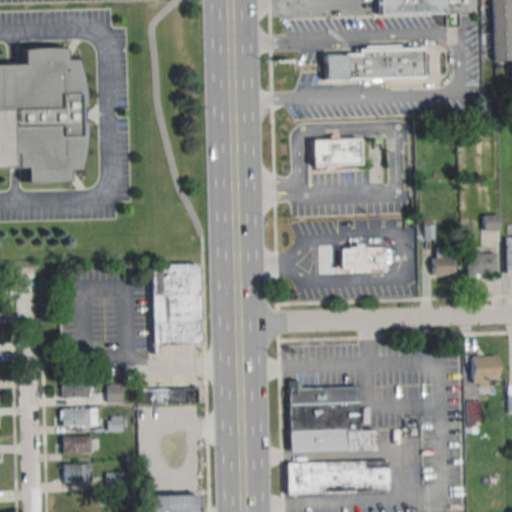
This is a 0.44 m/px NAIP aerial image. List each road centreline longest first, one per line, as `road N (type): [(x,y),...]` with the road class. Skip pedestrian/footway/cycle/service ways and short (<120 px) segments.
road 1 (primary): [(235,326),(227,0)]
road 2 (residential): [(235,326),(511,317)]
road 3 (residential): [(30,511),(22,278)]
road 4 (primary): [(241,511),(235,326)]
